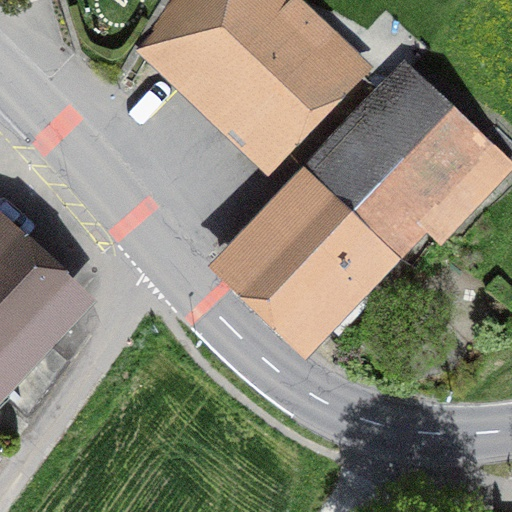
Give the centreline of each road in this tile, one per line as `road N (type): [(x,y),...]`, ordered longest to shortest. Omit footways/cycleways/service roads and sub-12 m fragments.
road 1 (secondary): [(431,432),(362,419),(294,382),(159,250)]
road 2 (residential): [(0,493),(91,365),(159,250)]
road 3 (secondary): [(159,250),(0,79)]
